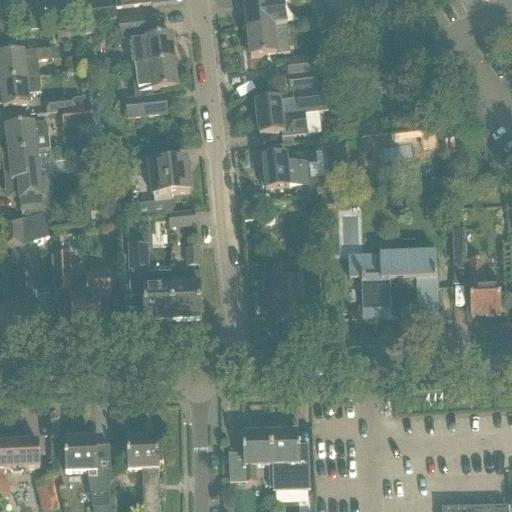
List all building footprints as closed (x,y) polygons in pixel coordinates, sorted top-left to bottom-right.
[(42,0),(41,0),(42,0),(36,1),(35,0),(35,1),(27,11),(30,34),(46,32),(42,0)] [(119,0),(121,11),(131,9),(151,7),(150,0),(119,0)] [(151,8),(166,6),(165,0),(150,0),(151,7),(151,8)] [(388,23),(399,17),(389,0),(377,0),(376,1),(388,23)] [(389,0),(399,17),(409,11),(402,0),(389,0)] [(402,0),(409,11),(418,6),(415,0),(402,0)] [(378,29),(388,23),(376,1),(365,7),(378,29)] [(263,5),(244,7),(247,34),(273,31),(285,29),(283,5),(277,5),(277,3),(270,4),(263,5)] [(368,34),(378,29),(365,7),(355,12),(368,34)] [(81,27),(116,23),(115,11),(78,15),(80,26),(80,27),(81,27)] [(357,40),(368,34),(355,12),(345,18),(357,40)] [(159,18),(118,23),(120,37),(121,37),(121,41),(125,44),(127,44),(130,70),(174,65),(171,38),(145,41),(144,35),(161,33),(159,18)] [(347,46),(353,43),(357,40),(345,18),(335,24),(347,46)] [(0,38),(10,37),(8,25),(0,25),(0,38)] [(80,27),(80,26),(55,30),(58,45),(82,41),(81,27),(80,27)] [(273,31),(247,34),(250,61),(270,58),(276,58),(289,56),(286,29),(273,31)] [(0,84),(39,80),(37,65),(53,63),(52,51),(22,55),(0,57),(0,84)] [(313,62),(287,65),(289,79),(314,76),(313,62)] [(152,101),(152,95),(177,92),(174,65),(130,70),(134,103),(125,104),(127,122),(167,117),(165,99),(152,101)] [(275,104),(255,107),(259,138),(279,136),(280,136),(281,142),(296,140),(306,138),(304,117),(328,115),(324,85),(315,86),(314,76),(289,79),(290,95),(291,95),(292,104),(279,105),(279,104),(275,104)] [(29,109),(27,98),(41,96),(39,80),(0,84),(0,100),(1,101),(3,112),(29,109)] [(73,100),(44,103),(46,116),(60,114),(60,115),(74,113),(74,112),(73,100)] [(74,113),(60,115),(63,131),(93,127),(91,109),(74,112),(74,113)] [(49,153),(46,125),(32,127),(5,130),(8,157),(35,154),(49,153)] [(439,147),(456,145),(454,128),(437,130),(439,147)] [(434,134),(414,136),(416,149),(435,147),(434,134)] [(86,139),(82,143),(83,148),(94,147),(93,140),(93,138),(86,139)] [(111,141),(97,142),(98,154),(112,153),(111,141)] [(83,148),(79,148),(81,161),(84,189),(99,181),(98,175),(97,158),(96,156),(96,147),(95,147),(94,147),(83,148)] [(38,179),(35,154),(8,157),(8,158),(2,159),(4,174),(10,174),(13,200),(19,199),(20,214),(49,211),(45,179),(38,179)] [(124,155),(97,158),(98,175),(126,172),(124,155)] [(263,179),(260,181),(262,190),(265,192),(265,194),(295,190),(296,201),(350,196),(348,180),(337,182),(338,186),(324,187),(323,181),(310,181),(308,167),(316,166),(315,156),(298,158),(286,160),(286,158),(261,162),(263,179)] [(154,207),(171,205),(170,198),(189,195),(185,164),(165,166),(161,166),(161,167),(149,168),(154,207)] [(337,200),(319,201),(320,210),(338,209),(337,200)] [(169,231),(175,230),(195,228),(193,215),(173,217),(168,218),(169,231)] [(42,218),(24,223),(26,248),(49,241),(42,218)] [(19,223),(1,224),(1,235),(2,252),(20,251),(26,250),(26,248),(24,223),(19,223)] [(464,232),(451,233),(451,238),(452,264),(465,263),(464,238),(464,232)] [(147,248),(128,249),(129,281),(129,301),(143,300),(143,305),(144,325),(172,324),(171,290),(170,276),(148,277),(147,248)] [(186,269),(198,268),(198,251),(186,252),(186,269)] [(438,320),(435,257),(347,260),(348,283),(361,282),(362,323),(390,323),(390,295),(416,294),(417,321),(438,320)] [(54,294),(70,294),(69,258),(53,258),(54,294)] [(484,287),(483,264),(468,265),(470,320),(500,318),(499,286),(484,287)] [(17,299),(4,300),(6,343),(27,342),(24,277),(25,277),(25,276),(25,268),(16,268),(16,277),(17,299)] [(25,277),(24,277),(27,342),(48,342),(47,330),(46,310),(45,310),(35,311),(33,276),(33,270),(30,268),(25,268),(25,276),(25,277)] [(318,301),(317,269),(299,269),(300,280),(287,281),(287,270),(272,271),(273,283),(265,283),(265,296),(264,296),(264,313),(274,313),(274,327),(304,326),(304,322),(319,321),(318,301)] [(178,276),(170,276),(171,290),(172,324),(200,323),(199,289),(198,275),(178,276)] [(109,300),(108,277),(85,278),(86,302),(70,302),(71,334),(101,333),(101,323),(116,323),(115,317),(115,300),(109,300)] [(298,437),(270,438),(271,469),(272,494),(310,493),(308,448),(298,449),(298,437)] [(244,486),(255,486),(255,470),(271,469),(270,438),(242,439),(244,486)] [(82,440),(67,441),(67,445),(64,445),(64,465),(65,476),(89,476),(90,497),(110,496),(110,474),(110,449),(96,450),(96,444),(82,444),(82,440)] [(159,511),(158,442),(126,443),(126,474),(141,473),(142,511),(159,511)] [(23,446),(0,447),(0,500),(9,500),(9,484),(6,481),(5,475),(8,473),(10,473),(13,477),(19,477),(22,473),(24,473),(40,472),(38,446),(37,446),(37,447),(23,448),(23,446)] [(51,481),(34,485),(40,511),(56,511),(59,511),(57,501),(51,481)] [(298,500),(298,511),(315,511),(315,499),(298,500)]
